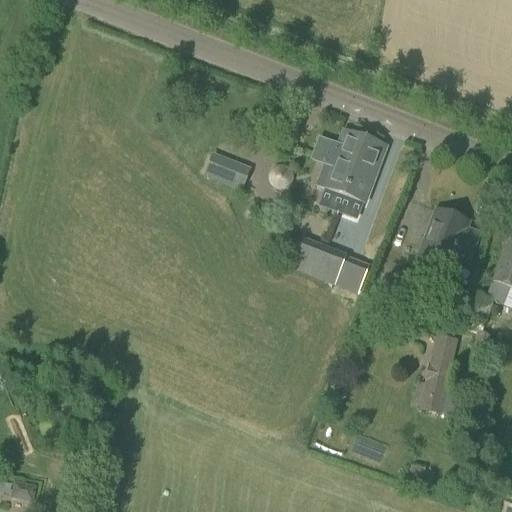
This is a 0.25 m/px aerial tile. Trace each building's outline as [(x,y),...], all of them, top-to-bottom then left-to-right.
[(321,167),(314,187),(323,191),(317,208),(356,222),(362,205),(363,206),(384,151),(384,149),(343,134),(342,135),(338,147),(329,144),(328,143),(326,147),(319,167),(321,167)] [(241,194),(250,171),(211,156),(202,179),(241,194)] [(414,269),(416,270),(413,277),(396,279),(397,293),(409,304),(426,280),(429,275),(446,281),(453,262),(468,268),(480,235),(466,230),(467,226),(435,213),(414,269)] [(333,288),(345,258),(299,239),(287,269),(333,288)] [(511,309),(511,245),(508,244),(492,284),(491,284),(485,300),(469,294),(459,321),(461,322),(458,330),(475,335),(476,333),(480,335),(483,329),(484,329),(492,304),(511,311),(511,309)] [(484,361),(490,338),(476,334),(470,358),(484,361)] [(448,374),(456,342),(434,338),(427,369),(448,374)] [(445,386),(424,381),(423,385),(416,383),(411,407),(417,408),(417,412),(450,419),(454,398),(443,395),(445,386)] [(494,490),(498,469),(485,466),(483,474),(480,473),(477,486),(494,490)]
